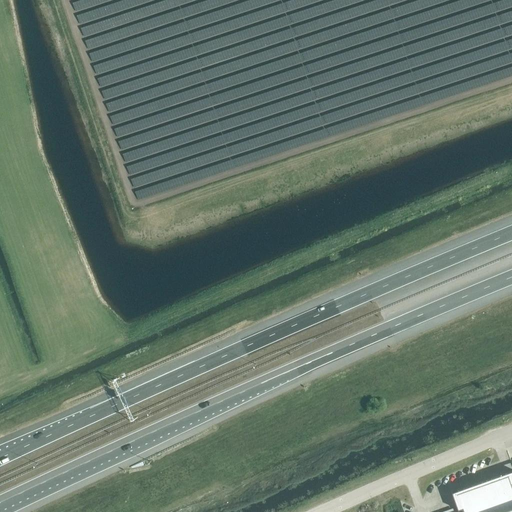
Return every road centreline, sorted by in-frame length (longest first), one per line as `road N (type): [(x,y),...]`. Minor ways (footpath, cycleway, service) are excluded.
road 1 (motorway): [(511,232),(0,459)]
road 2 (motorway): [(0,503),(511,277)]
road 3 (unclassified): [(511,431),(322,511)]
